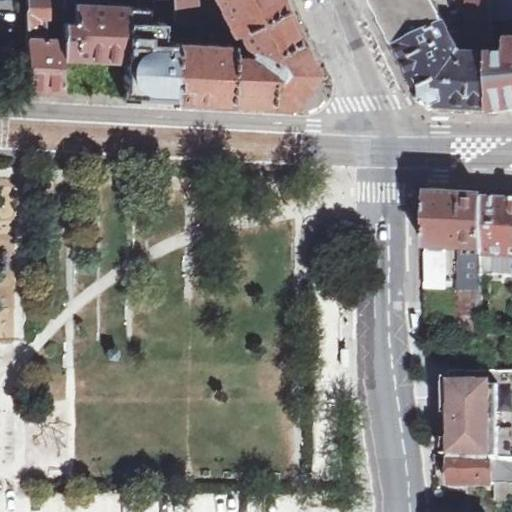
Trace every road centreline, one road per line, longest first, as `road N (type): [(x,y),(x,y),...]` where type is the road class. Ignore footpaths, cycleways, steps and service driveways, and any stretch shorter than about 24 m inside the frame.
road 1 (residential): [(379,129),(0,109)]
road 2 (tertiary): [(400,511),(383,372),(380,176)]
road 3 (tertiary): [(320,0),(379,129)]
road 4 (residential): [(511,129),(379,129)]
road 5 (tertiary): [(380,176),(511,180)]
